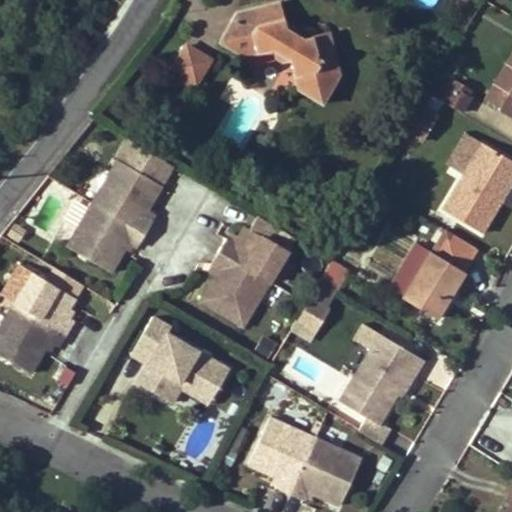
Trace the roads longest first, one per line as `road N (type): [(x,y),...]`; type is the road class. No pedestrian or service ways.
road 1 (residential): [(0,201),(144,0)]
road 2 (residential): [(403,511),(478,388),(511,311)]
road 3 (residential): [(188,511),(0,423)]
